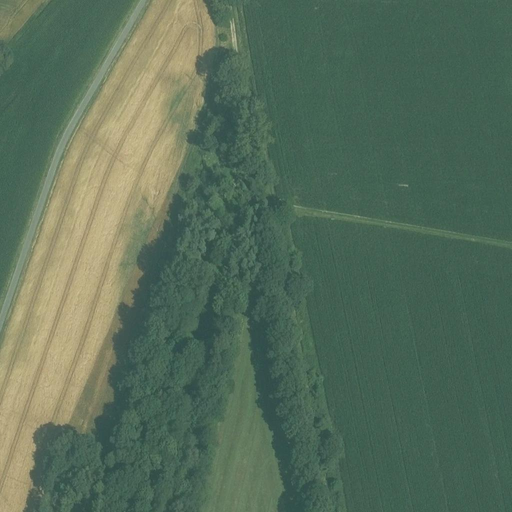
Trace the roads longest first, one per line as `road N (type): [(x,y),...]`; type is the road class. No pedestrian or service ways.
road 1 (track): [(221,0),(315,511)]
road 2 (unclassified): [(142,0),(59,153),(0,326)]
